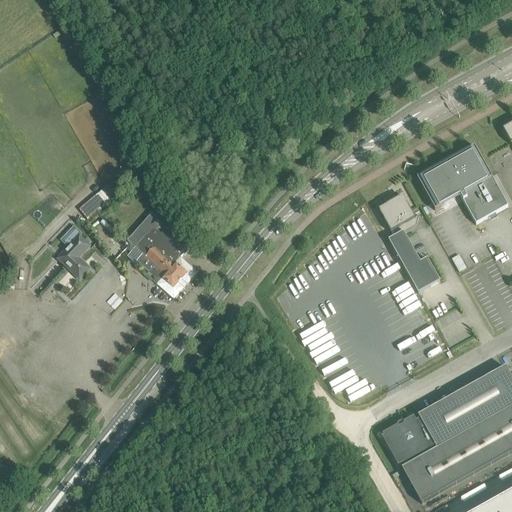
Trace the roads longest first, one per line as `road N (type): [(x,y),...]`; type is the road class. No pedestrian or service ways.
road 1 (secondary): [(95,451),(267,236),(332,177)]
road 2 (secondary): [(511,53),(395,118),(332,177)]
road 3 (secondary): [(332,177),(511,76)]
road 4 (unclassified): [(511,340),(355,429)]
